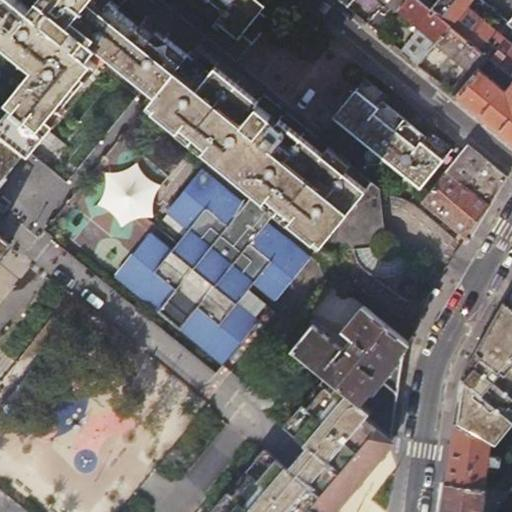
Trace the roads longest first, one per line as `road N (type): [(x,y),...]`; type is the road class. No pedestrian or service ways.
road 1 (residential): [(411,511),(431,376),(511,229)]
road 2 (residential): [(511,161),(313,0)]
